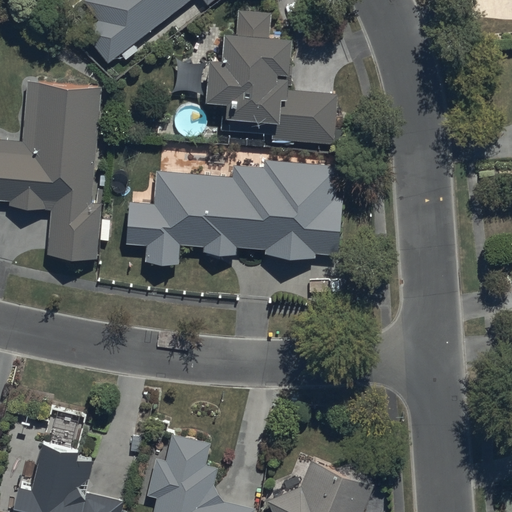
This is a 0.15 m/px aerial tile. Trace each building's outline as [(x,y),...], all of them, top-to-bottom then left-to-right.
[(83,0),(100,22),(84,34),(109,65),(121,55),(125,61),(139,50),(135,45),(192,0),(204,0),(208,5),(213,0),(83,0)] [(341,95),(289,92),(293,41),(271,40),(273,13),(240,11),(238,37),(225,36),(223,65),(210,64),(207,107),(224,108),(223,133),(273,136),(273,141),(337,145),(341,95)] [(93,203),(101,87),(28,81),(24,144),(0,141),(0,199),(11,201),(10,207),(52,210),(49,256),(100,259),(102,240),(112,241),(114,220),(100,219),(101,203),(93,203)] [(231,175),(158,170),(156,205),(131,203),(128,247),(147,248),(146,263),(180,265),(181,247),(205,249),(205,254),(237,256),(237,250),(269,252),(268,257),(314,260),(314,255),(341,256),(345,199),(336,198),(339,166),(265,161),(265,168),(231,166),(231,175)] [(155,511),(252,511),(253,510),(225,503),(214,488),(218,470),(206,467),(211,445),(173,437),(167,465),(156,463),(149,497),(158,498),(155,511)] [(121,511),(124,502),(86,493),(93,463),(79,460),(80,455),(44,447),(34,493),(20,490),(15,511),(121,511)] [(270,503),(273,511),(363,511),(374,486),(367,471),(353,464),(331,472),(312,464),(301,490),(270,503)]
